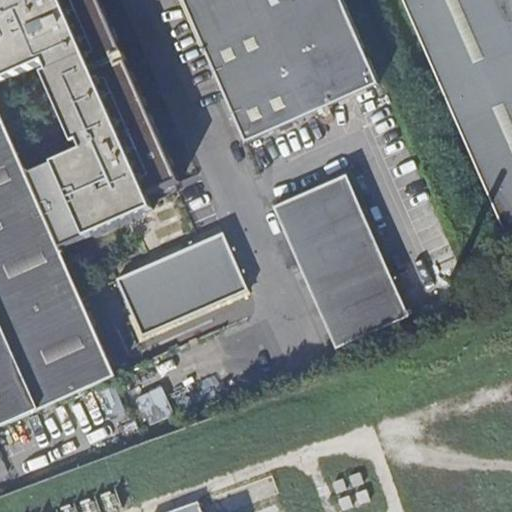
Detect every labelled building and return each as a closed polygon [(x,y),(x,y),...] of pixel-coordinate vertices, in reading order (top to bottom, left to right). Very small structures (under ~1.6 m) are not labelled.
[(99,0),(0,0),(0,88),(46,70),(77,148),(25,169),(59,249),(153,208),(148,196),(179,182),(99,0)] [(344,0),(185,0),(252,150),(385,91),(344,0)] [(511,0),(406,0),(511,239),(511,238),(511,0)] [(0,427),(115,377),(59,249),(25,169),(0,112),(0,427)] [(414,320),(354,183),(280,215),(341,352),(414,320)] [(250,289),(225,233),(120,280),(145,335),(250,289)]
